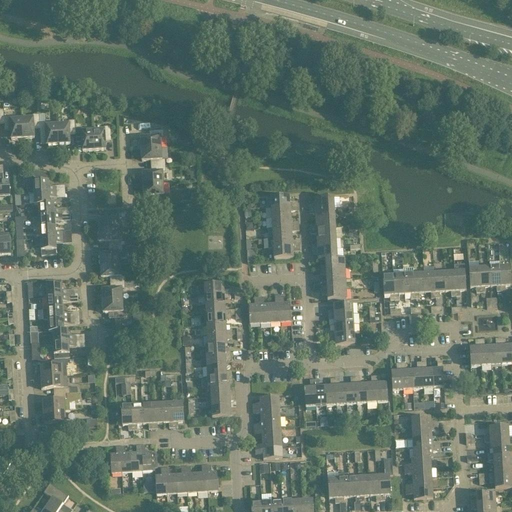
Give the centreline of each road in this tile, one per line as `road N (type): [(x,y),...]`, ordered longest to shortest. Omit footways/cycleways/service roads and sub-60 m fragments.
road 1 (primary): [(263,0),(511,80)]
road 2 (residential): [(0,496),(30,448),(20,277)]
road 3 (primary): [(511,46),(363,0)]
road 4 (residential): [(253,280),(303,281),(310,365)]
